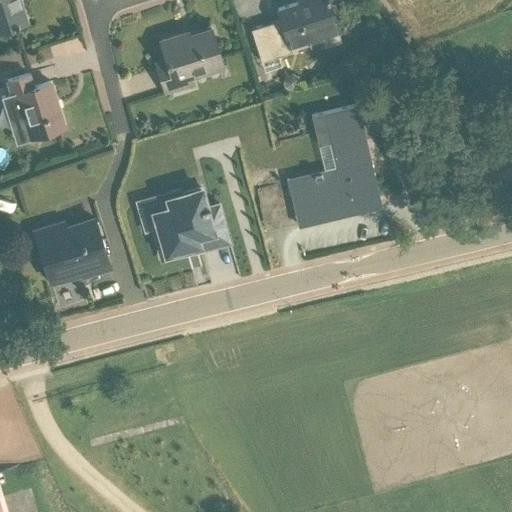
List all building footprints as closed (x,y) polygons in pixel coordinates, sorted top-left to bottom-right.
[(19,0),(0,0),(0,27),(26,20),(19,0)] [(267,58),(279,54),(291,50),(289,46),(339,29),(329,0),(298,0),(299,1),(278,8),(282,22),(259,30),(267,58)] [(387,0),(399,17),(423,0),(427,0),(434,6),(440,0),(387,0)] [(160,39),(166,58),(156,62),(165,91),(193,82),(190,72),(223,62),(212,29),(188,36),(186,30),(160,39)] [(51,80),(34,86),(30,72),(8,79),(13,93),(7,95),(21,140),(33,136),(65,126),(51,80)] [(300,82),(299,76),(293,72),(287,74),(283,79),(285,86),(290,89),(297,88),(300,82)] [(357,103),(325,111),(312,115),(319,144),(332,141),(339,169),(326,172),(291,180),(262,188),(271,225),(325,212),(323,205),(376,192),(377,196),(379,195),(371,162),(361,164),(358,149),(353,150),(353,149),(361,147),(351,106),(358,104),(357,103)] [(206,203),(201,186),(168,196),(170,205),(141,213),(146,228),(153,226),(158,244),(163,242),(166,251),(198,241),(199,247),(230,238),(219,201),(209,204),(209,202),(206,203)] [(34,229),(49,278),(81,267),(83,272),(110,263),(95,217),(67,226),(64,219),(34,229)]
